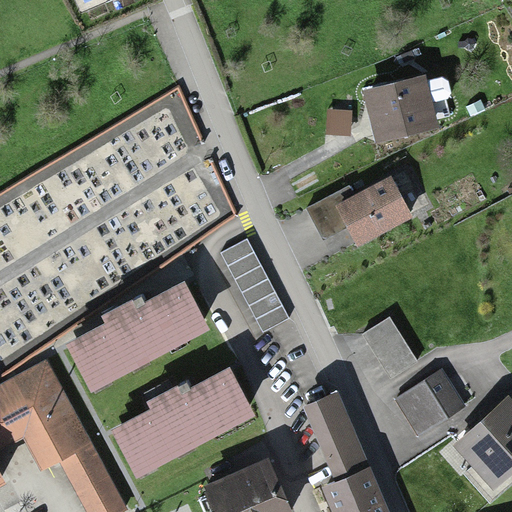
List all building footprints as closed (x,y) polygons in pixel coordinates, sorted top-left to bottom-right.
[(427,86),(367,101),(379,149),(439,134),(427,86)] [(287,317),(246,241),(223,253),(263,329),(287,317)] [(207,328),(183,284),(69,344),(93,389),(207,328)] [(0,394),(0,453),(24,442),(40,473),(60,463),(84,511),(117,511),(47,371),(0,394)] [(228,371),(116,431),(138,473),(251,413),(228,371)] [(441,376),(396,404),(419,441),(464,413),(441,376)] [(338,395),(306,407),(335,475),(366,462),(338,395)] [(511,408),(507,404),(458,452),(502,496),(511,486),(511,408)] [(386,511),(369,469),(325,488),(335,511),(386,511)] [(286,511),(266,470),(206,498),(212,511),(286,511)]
